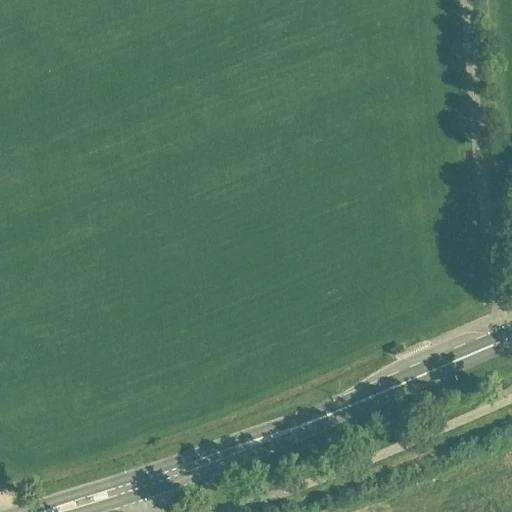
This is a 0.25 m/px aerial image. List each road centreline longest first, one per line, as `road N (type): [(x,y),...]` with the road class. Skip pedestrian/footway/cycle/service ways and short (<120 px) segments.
road 1 (secondary): [(140,482),(308,422),(511,331)]
road 2 (unclassified): [(511,331),(483,207),(466,0)]
